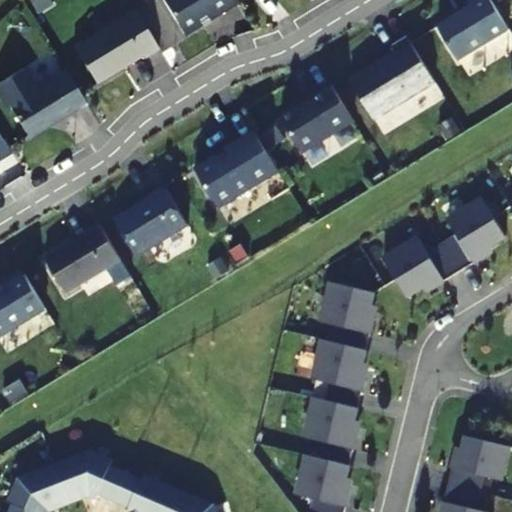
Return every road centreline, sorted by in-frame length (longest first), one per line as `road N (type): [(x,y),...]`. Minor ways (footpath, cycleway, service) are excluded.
road 1 (residential): [(0,225),(104,162),(143,121),(370,0)]
road 2 (residential): [(390,511),(427,366)]
